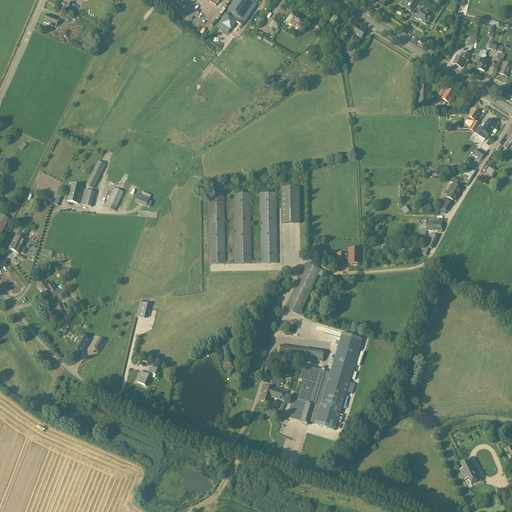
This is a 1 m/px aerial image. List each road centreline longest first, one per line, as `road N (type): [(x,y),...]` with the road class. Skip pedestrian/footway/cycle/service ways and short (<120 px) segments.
road 1 (unclassified): [(294,473),(121,407),(65,367),(0,289)]
road 2 (unclassified): [(337,274),(426,262),(511,118)]
road 3 (primary): [(511,112),(336,0)]
